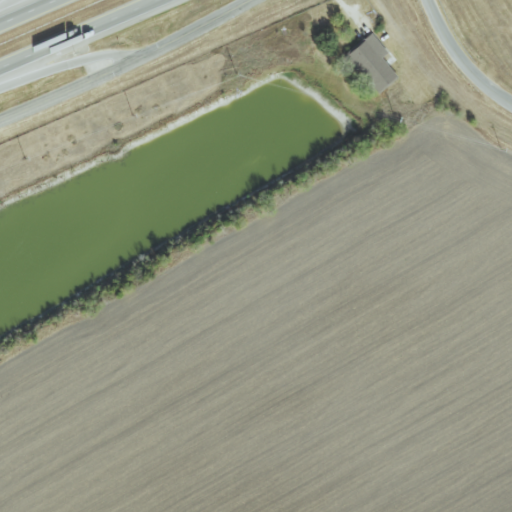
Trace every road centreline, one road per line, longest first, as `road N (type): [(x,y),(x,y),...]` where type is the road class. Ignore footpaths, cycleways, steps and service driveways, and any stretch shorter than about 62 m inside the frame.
road 1 (tertiary): [(0,122),(257,0)]
road 2 (motorway): [(0,71),(164,0)]
road 3 (motorway): [(0,91),(91,60),(146,58)]
road 4 (tertiary): [(427,0),(474,78),(511,106)]
